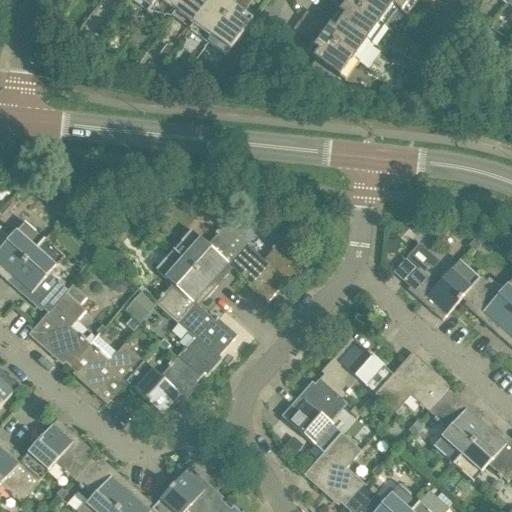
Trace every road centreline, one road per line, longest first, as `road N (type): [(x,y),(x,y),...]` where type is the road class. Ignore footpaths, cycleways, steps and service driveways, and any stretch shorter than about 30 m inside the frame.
road 1 (tertiary): [(368,159),(15,120)]
road 2 (residential): [(251,431),(125,453),(0,342)]
road 3 (residential): [(511,411),(352,267)]
road 4 (residential): [(251,431),(260,371),(352,267)]
road 5 (tertiary): [(511,185),(458,168),(368,159)]
road 6 (residential): [(15,120),(27,0)]
